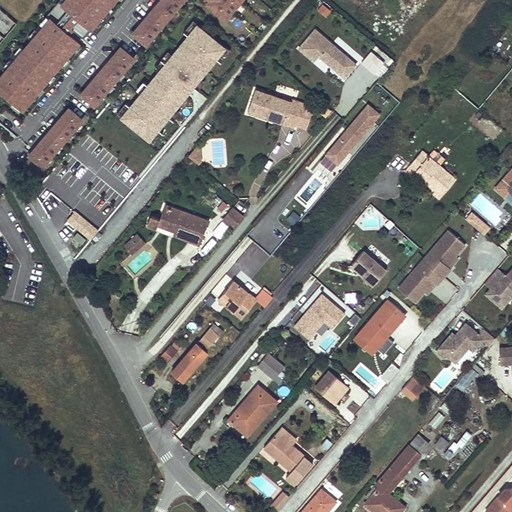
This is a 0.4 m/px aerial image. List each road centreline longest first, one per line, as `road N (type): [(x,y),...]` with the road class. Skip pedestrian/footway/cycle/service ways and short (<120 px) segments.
road 1 (unclassified): [(0,154),(148,424),(182,478),(220,511)]
road 2 (unknown): [(391,174),(161,443)]
road 3 (track): [(297,0),(200,117)]
road 4 (unknown): [(106,346),(163,274),(196,247)]
